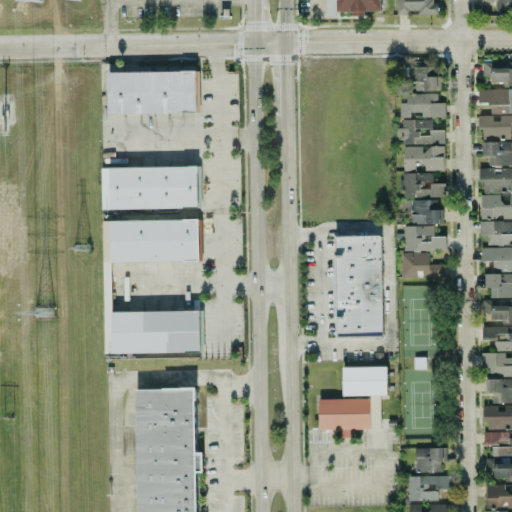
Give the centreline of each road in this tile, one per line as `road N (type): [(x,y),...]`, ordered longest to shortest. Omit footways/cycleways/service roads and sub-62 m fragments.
road 1 (tertiary): [(511,37),(0,45)]
road 2 (residential): [(469,511),(461,0)]
road 3 (secondary): [(252,0),(259,511)]
road 4 (secondary): [(286,285),(282,0)]
road 5 (secondary): [(290,511),(288,349)]
